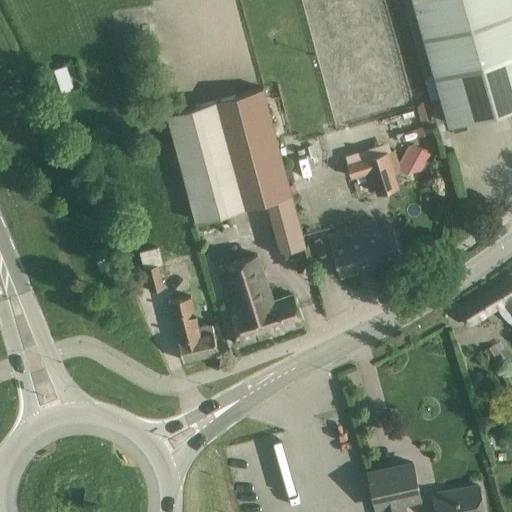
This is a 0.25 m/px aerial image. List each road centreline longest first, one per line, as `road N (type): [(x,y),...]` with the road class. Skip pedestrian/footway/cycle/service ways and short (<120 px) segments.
road 1 (tertiary): [(202,424),(431,297),(511,242)]
road 2 (primary): [(81,409),(0,246)]
road 3 (primary): [(0,298),(29,426)]
